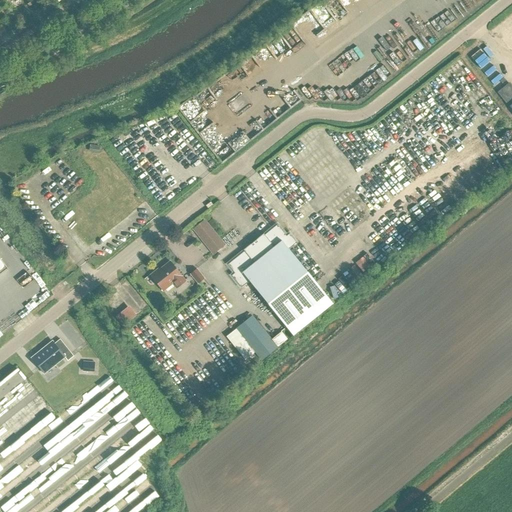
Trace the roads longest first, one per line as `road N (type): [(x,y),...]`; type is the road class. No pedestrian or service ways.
road 1 (unclassified): [(502,0),(368,107),(295,116),(0,355)]
road 2 (unknown): [(405,0),(259,100)]
road 3 (tertiary): [(0,81),(118,0)]
